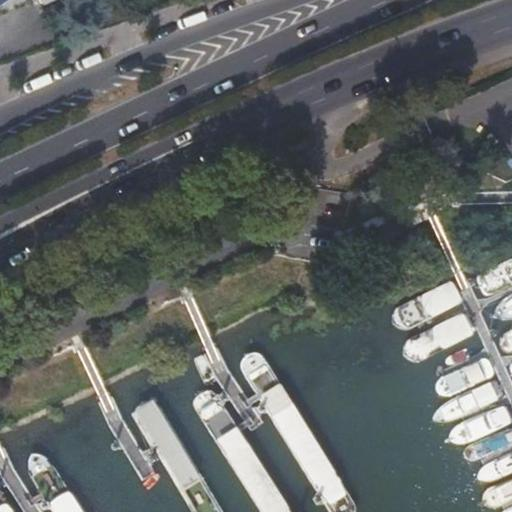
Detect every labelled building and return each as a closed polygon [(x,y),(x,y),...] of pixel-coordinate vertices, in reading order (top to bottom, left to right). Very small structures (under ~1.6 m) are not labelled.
[(496,304),(488,283),(480,284),(456,295),(431,306),(427,312),(427,322),(434,329),(442,330),(490,309),(496,304)] [(511,345),(511,334),(507,322),(499,323),(450,345),(446,351),(446,361),(453,368),(461,369),(510,347),(511,345)] [(511,353),(474,371),(471,377),(471,385),(477,391),(483,391),(511,378),(511,353)] [(252,359),(247,364),(249,373),(253,379),(261,384),(284,391),(422,431),(429,430),(433,426),(437,415),(434,410),(430,405),(269,358),(261,357),(252,359)] [(476,417),(484,416),(497,412),(511,404),(511,386),(489,397),(478,405),(473,410),(476,417)] [(499,418),(496,425),(502,428),(511,428),(511,427),(511,407),(510,408),(504,412),(499,418)] [(194,421),(189,425),(190,434),(194,440),(203,445),(363,492),(370,491),(374,488),(378,476),(375,471),(371,466),(240,428),(210,419),(202,418),(194,421)] [(511,457),(511,435),(507,437),(501,443),(496,450),(493,456),(500,458),(507,458),(511,457)] [(76,454),(68,460),(70,469),(75,474),(83,479),(99,485),(170,511),(242,511),(92,455),(83,453),(76,454)]
